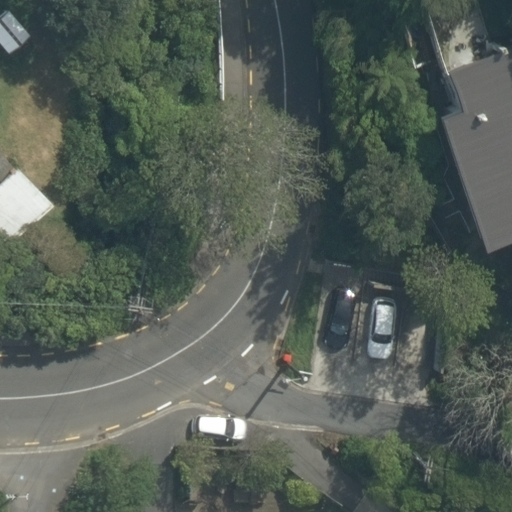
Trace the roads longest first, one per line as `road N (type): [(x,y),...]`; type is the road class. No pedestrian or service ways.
road 1 (residential): [(210,340),(299,227),(283,0)]
road 2 (residential): [(210,340),(511,407)]
road 3 (residential): [(0,403),(85,402),(210,340)]
